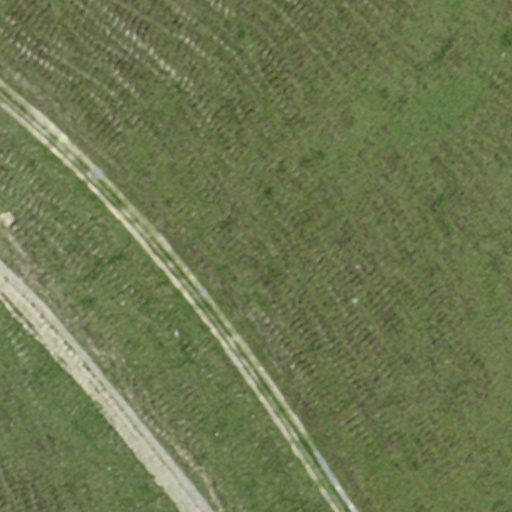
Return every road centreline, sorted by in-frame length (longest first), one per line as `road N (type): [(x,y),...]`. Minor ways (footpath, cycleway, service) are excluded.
road 1 (track): [(347,511),(133,224),(0,98)]
road 2 (track): [(199,511),(97,361),(0,278)]
